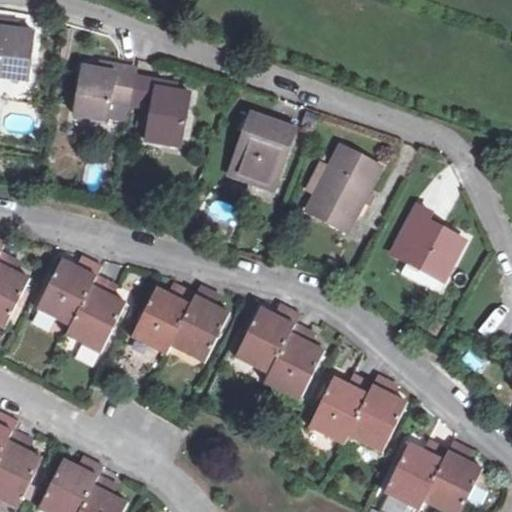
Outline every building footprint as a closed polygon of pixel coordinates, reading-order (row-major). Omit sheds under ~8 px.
[(0,18),(11,19),(11,10),(0,9),(0,18)] [(0,57),(5,58),(5,66),(22,67),(24,19),(11,19),(0,18),(0,57)] [(107,61),(108,53),(89,50),(88,59),(107,61)] [(116,54),(108,53),(107,61),(88,59),(73,57),(66,103),(84,106),(85,99),(103,102),(105,88),(106,82),(125,84),(128,62),(129,55),(116,54)] [(162,120),(179,122),(183,78),(176,77),(170,77),(148,74),(149,66),(128,62),(125,84),(124,91),(145,94),(142,126),(161,129),(162,120)] [(148,74),(170,77),(171,68),(149,66),(148,74)] [(106,82),(105,88),(124,91),(125,84),(106,82)] [(85,99),(84,106),(102,108),(103,102),(85,99)] [(219,161),(240,169),(241,165),(261,171),(280,117),(255,108),(241,102),(219,161)] [(162,120),(161,129),(178,131),(179,122),(162,120)] [(350,189),(355,179),(368,154),(347,143),(330,134),(320,154),(304,184),(296,199),(335,219),(350,189)] [(294,178),(304,184),(320,154),(310,148),(294,178)] [(259,176),(261,171),(241,165),(240,169),(259,176)] [(362,183),(355,179),(350,189),(357,192),(362,183)] [(408,194),(391,225),(405,234),(396,250),(397,251),(431,269),(433,270),(444,251),(439,247),(449,227),(419,209),(422,202),(416,199),(408,194)] [(405,234),(391,225),(381,242),(396,250),(405,234)] [(1,253),(6,244),(0,241),(0,327),(6,330),(30,281),(13,272),(18,262),(1,253)] [(424,280),(431,269),(397,251),(390,263),(424,280)] [(98,276),(103,267),(87,260),(83,268),(63,260),(37,311),(71,328),(67,337),(101,355),(126,304),(108,295),(113,284),(98,276)] [(202,288),(198,296),(180,288),(175,299),(157,289),(132,340),(166,357),(171,348),(205,365),(230,314),(213,305),(217,295),(202,288)] [(311,335),(296,327),(301,315),(287,308),(282,318),(263,310),(237,360),(269,376),(265,385),(300,402),(326,351),(308,342),(311,335)] [(469,351),(460,361),(480,377),(488,367),(469,351)] [(380,376),(376,385),(360,377),(354,388),(336,378),(310,429),(345,446),(349,438),(383,455),(409,404),(390,394),(395,384),(380,376)] [(18,423),(5,416),(0,426),(0,425),(0,500),(17,509),(43,460),(25,450),(30,439),(14,432),(18,423)] [(456,442),(451,451),(436,444),(430,454),(410,444),(385,494),(420,511),(424,503),(443,511),(462,511),(476,487),(483,473),(485,470),(466,460),(471,450),(456,442)] [(100,477),(105,467),(90,460),(85,471),(67,462),(41,511),(42,511),(124,511),(129,504),(109,493),(114,484),(100,477)] [(483,473),(476,487),(485,492),(492,478),(483,473)]
